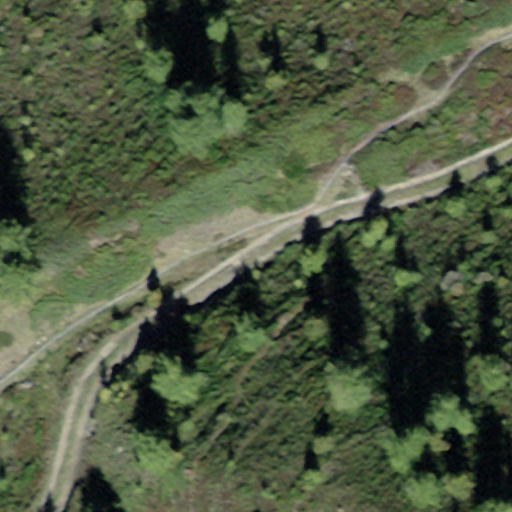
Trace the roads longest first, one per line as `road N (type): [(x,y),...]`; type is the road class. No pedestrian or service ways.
road 1 (track): [(54,511),(84,376),(157,311),(296,221),(454,167),(511,135)]
road 2 (track): [(157,311),(0,396)]
